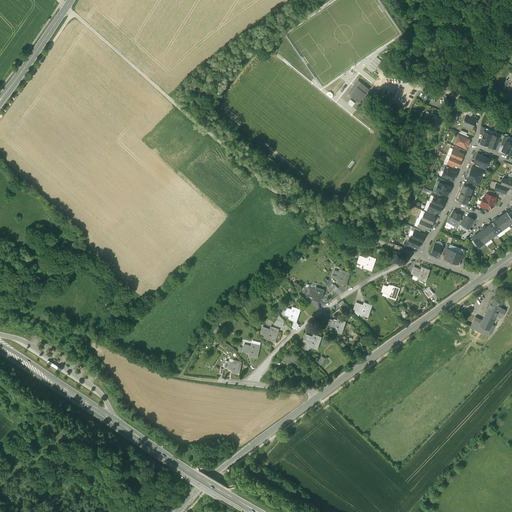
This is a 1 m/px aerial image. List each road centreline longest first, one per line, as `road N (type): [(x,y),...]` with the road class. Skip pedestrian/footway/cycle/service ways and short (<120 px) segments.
road 1 (track): [(380,243),(291,202),(59,0)]
road 2 (tertiary): [(479,280),(268,431),(176,511)]
road 3 (trunk): [(0,348),(198,476)]
road 4 (track): [(0,299),(148,364),(213,379)]
road 5 (track): [(71,12),(0,115)]
road 6 (secondary): [(70,0),(0,99)]
